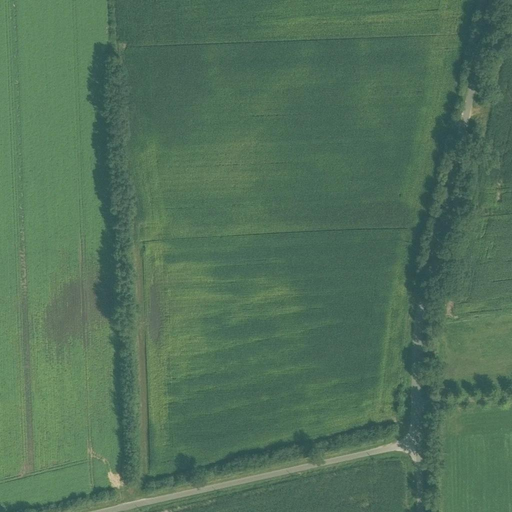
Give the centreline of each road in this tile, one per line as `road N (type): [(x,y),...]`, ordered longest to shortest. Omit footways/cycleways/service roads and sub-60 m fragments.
road 1 (unclassified): [(424,435),(425,316),(497,0)]
road 2 (unclassified): [(424,435),(87,511)]
